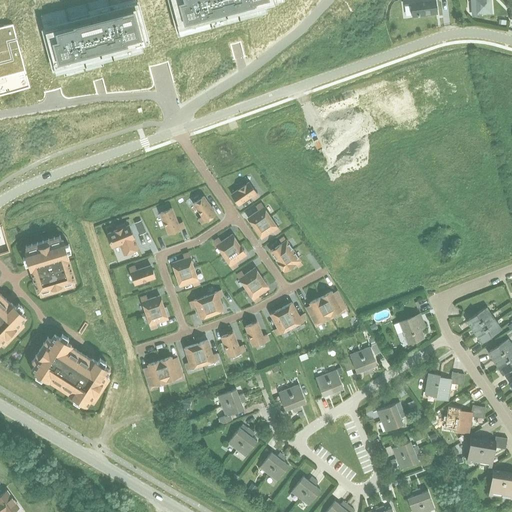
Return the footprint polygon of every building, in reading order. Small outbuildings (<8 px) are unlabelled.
[(263,0),(102,0),(8,25),(19,63),(47,56),(52,77),(83,69),(86,83),(142,68),(139,57),(153,53),(156,65),(221,46),(220,43),(230,40),(230,38),(236,36),(232,18),(243,13),(242,11),(265,5),(263,0)] [(422,0),(410,0),(411,4),(412,15),(435,12),(433,0),(427,0),(422,1),(422,0)] [(470,0),(472,15),(479,15),(479,13),(491,12),(489,0),(470,0)] [(0,94),(29,87),(25,70),(19,49),(17,39),(12,23),(0,26),(0,94)] [(204,139),(191,145),(196,155),(208,150),(204,139)] [(204,154),(199,157),(205,168),(210,165),(204,154)] [(248,182),(231,194),(238,204),(251,195),(254,199),(258,196),(248,182)] [(203,196),(193,203),(202,216),(198,219),(201,223),(215,213),(203,196)] [(259,210),(247,217),(254,227),(270,217),(260,202),(256,206),(259,210)] [(171,208),(160,213),(168,233),(184,227),(182,222),(177,224),(171,208)] [(22,223),(33,219),(32,214),(21,218),(22,223)] [(270,217),(254,227),(261,237),(272,230),(275,234),(279,231),(270,217)] [(140,221),(135,223),(139,234),(145,232),(140,221)] [(117,229),(107,233),(112,245),(119,242),(123,253),(137,247),(128,225),(125,226),(124,222),(116,226),(117,229)] [(217,238),(213,241),(223,255),(238,244),(232,234),(220,242),(217,238)] [(281,243),(270,251),(277,260),(292,250),(283,236),(279,239),(281,243)] [(0,344),(2,346),(84,397),(101,370),(65,347),(85,313),(76,307),(56,241),(0,256),(0,344)] [(238,244),(223,255),(232,269),(237,266),(234,262),(245,254),(238,244)] [(292,250),(277,260),(283,271),(295,263),(298,267),(302,264),(292,250)] [(184,258),(171,263),(175,274),(193,268),(188,252),(183,253),(184,258)] [(134,266),(129,267),(134,284),(154,277),(150,265),(135,270),(134,266)] [(240,271),(236,274),(245,288),(261,277),(254,267),(243,275),(240,271)] [(193,268),(175,274),(179,285),(192,281),(194,286),(199,284),(193,268)] [(261,277),(245,288),(255,302),(259,299),(257,295),(268,287),(261,277)] [(221,290),(205,296),(211,313),(223,309),(218,296),(222,294),(221,290)] [(330,291),(320,297),(330,315),(346,307),(338,293),(333,296),(330,291)] [(145,295),(140,297),(145,313),(163,307),(159,295),(146,300),(145,295)] [(205,296),(189,302),(191,307),(195,305),(200,318),(211,313),(205,296)] [(312,308),(307,310),(314,324),(330,315),(320,297),(309,302),(312,308)] [(120,298),(107,302),(113,322),(115,321),(117,329),(112,330),(117,347),(133,343),(120,298)] [(291,302),(280,308),(290,326),(305,318),(303,314),(298,316),(291,302)] [(163,307),(145,313),(151,329),(156,327),(154,322),(167,318),(163,307)] [(470,328),(491,314),(486,307),(466,321),(470,328)] [(280,308),(270,314),(277,327),(273,330),(275,335),(290,326),(280,308)] [(91,328),(95,316),(87,314),(84,326),(91,328)] [(416,322),(421,320),(419,314),(400,321),(408,343),(422,337),(416,322)] [(496,321),(491,314),(470,328),(475,335),(496,321)] [(256,321),(245,326),(253,348),(265,343),(256,321)] [(496,321),(475,335),(480,342),(501,328),(496,321)] [(374,322),(367,326),(370,332),(377,328),(374,322)] [(138,327),(133,329),(137,341),(143,339),(138,327)] [(85,341),(90,344),(96,334),(91,331),(85,341)] [(232,332),(221,336),(228,356),(245,350),(243,345),(238,346),(232,332)] [(492,359),(511,345),(511,344),(508,338),(488,352),(492,359)] [(207,340),(195,344),(202,364),(218,358),(216,353),(212,355),(207,340)] [(195,344),(184,347),(189,362),(184,364),(186,369),(202,364),(195,344)] [(511,345),(492,359),(497,366),(509,358),(511,356),(511,345)] [(359,350),(368,373),(372,371),(370,367),(376,364),(369,346),(359,350)] [(368,373),(359,350),(349,354),(356,372),(362,370),(364,374),(368,373)] [(511,366),(511,356),(509,358),(497,366),(502,373),(507,370),(511,367),(511,366)] [(170,357),(159,360),(165,380),(182,375),(178,360),(172,362),(170,357)] [(149,370),(143,372),(148,386),(165,380),(159,360),(147,364),(149,370)] [(325,373),(334,396),(338,394),(336,390),(343,387),(336,369),(325,373)] [(456,383),(458,372),(452,371),(450,380),(438,377),(435,394),(434,397),(447,399),(450,382),(456,383)] [(334,396),(325,373),(315,377),(322,395),(328,393),(330,397),(334,396)] [(428,373),(425,392),(435,394),(438,377),(438,375),(428,373)] [(298,384),(288,388),(297,410),(300,409),(299,404),(305,402),(298,384)] [(221,405),(244,397),(242,393),(238,395),(235,388),(217,395),(221,405)] [(297,410),(288,388),(278,392),(285,410),(291,407),(293,412),(297,410)] [(244,397),(221,405),(225,415),(218,418),(220,424),(231,419),(229,414),(243,409),(241,402),(245,401),(244,397)] [(381,420),(403,411),(401,408),(397,409),(394,403),(376,410),(381,420)] [(472,404),(470,412),(471,412),(470,415),(482,417),(484,406),(472,404)] [(458,410),(459,408),(448,406),(445,426),(455,427),(458,410)] [(455,427),(454,430),(467,432),(470,415),(471,412),(470,412),(458,410),(455,427)] [(403,411),(381,420),(385,431),(403,424),(400,417),(404,415),(403,411)] [(236,449),(251,430),(247,427),(244,431),(239,427),(227,442),(236,449)] [(251,430),(236,449),(245,456),(256,440),(251,436),(254,432),(251,430)] [(434,432),(428,436),(431,442),(438,439),(434,432)] [(507,437),(500,436),(498,447),(505,448),(507,437)] [(471,438),(469,450),(480,452),(482,440),(471,438)] [(396,458),(418,449),(416,445),(412,447),(409,440),(391,447),(396,458)] [(482,440),(480,452),(492,454),(493,446),(494,442),(493,442),(482,440)] [(453,447),(448,450),(452,457),(457,453),(453,447)] [(205,449),(202,453),(208,457),(211,454),(205,449)] [(418,449),(396,458),(400,468),(418,461),(415,454),(419,452),(418,449)] [(480,452),(469,450),(467,461),(478,464),(480,452)] [(268,473),(282,454),(279,452),(276,456),(270,451),(259,467),(268,473)] [(492,454),(480,452),(478,464),(490,466),(492,454)] [(282,454),(268,473),(276,480),(288,465),(283,461),(286,457),(282,454)] [(503,483),(504,472),(492,470),(491,482),(503,483)] [(511,472),(505,472),(504,472),(503,483),(511,484),(511,472)] [(299,498),(314,479),(311,476),(308,480),(302,476),(290,491),(299,498)] [(317,481),(314,479),(299,498),(308,505),(320,489),(314,485),(317,481)] [(503,483),(491,482),(489,494),(501,495),(503,483)] [(250,483),(246,489),(251,493),(256,487),(250,483)] [(511,484),(503,483),(501,495),(511,496),(511,484)] [(419,488),(415,489),(423,511),(434,508),(427,490),(421,492),(419,488)] [(423,511),(415,489),(411,491),(413,495),(406,498),(411,511),(423,511)] [(18,508),(6,491),(0,495),(0,511),(14,511),(15,510),(18,508)] [(267,497),(263,502),(268,505),(271,500),(267,497)] [(338,511),(346,503),(342,501),(339,504),(334,500),(324,511),(338,511)] [(346,503),(338,511),(352,511),(354,510),(349,506),(346,503)]
